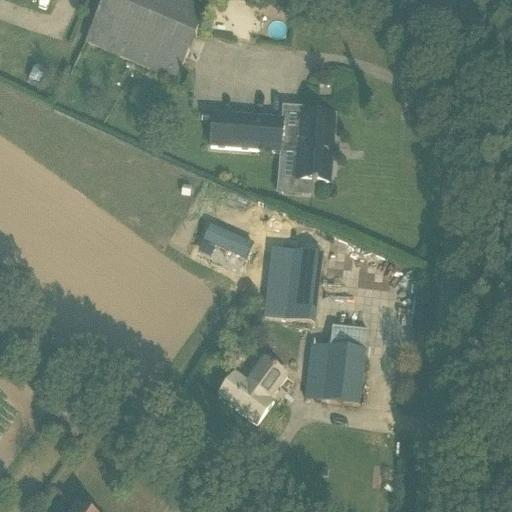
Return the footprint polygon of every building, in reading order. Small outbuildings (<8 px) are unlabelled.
[(212,0),(106,0),(86,45),(177,85),(212,0)] [(330,185),(335,120),(300,117),(299,127),(285,126),(285,120),(213,115),(210,151),(283,158),(282,153),(297,154),(295,183),(318,184),(330,185)] [(254,246),(210,227),(203,243),(247,262),(254,246)] [(325,258),(293,255),(292,266),(270,264),(265,320),(317,328),(325,258)] [(368,334),(348,331),(333,329),(331,350),(312,348),(306,402),(359,408),(368,334)] [(246,383),(236,375),(219,399),(257,428),(275,404),(273,403),(290,378),(264,359),(246,383)] [(329,472),(320,470),(318,477),(328,479),(329,472)]
